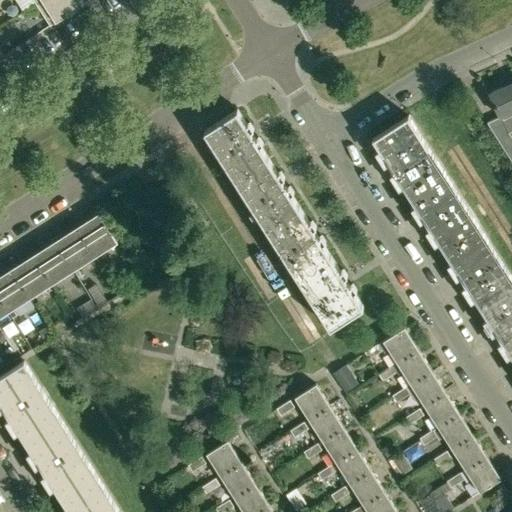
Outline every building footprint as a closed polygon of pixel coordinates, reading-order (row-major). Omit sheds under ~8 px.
[(36,2),(22,11),(26,17),(40,8),(50,25),(77,8),(72,0),(39,0),(36,2)] [(511,82),(490,93),(498,111),(500,116),(488,122),(511,160),(511,134),(510,131),(511,130),(511,82)] [(237,108),(204,130),(236,179),(269,158),(237,108)] [(409,115),(373,138),(409,194),(445,172),(409,115)] [(269,158),(236,179),(267,228),(301,207),(269,158)] [(445,172),(409,194),(445,251),(481,228),(445,172)] [(301,207),(267,228),(299,278),(332,257),(301,207)] [(99,212),(77,226),(96,256),(118,242),(99,212)] [(77,226),(55,240),(74,270),(96,256),(77,226)] [(511,276),(481,228),(445,251),(482,308),(511,288),(511,276)] [(55,240),(33,254),(52,284),(74,270),(55,240)] [(33,254),(11,268),(30,298),(52,284),(33,254)] [(332,257),(299,278),(331,327),(364,306),(332,257)] [(11,268),(0,275),(0,299),(8,312),(30,298),(11,268)] [(101,289),(96,282),(88,288),(92,295),(94,298),(97,302),(96,302),(95,303),(97,306),(107,300),(101,289)] [(511,288),(482,308),(511,355),(511,288)] [(95,303),(91,297),(88,299),(76,307),(82,317),(83,316),(97,307),(95,303)] [(0,299),(0,316),(8,312),(0,299)] [(404,326),(383,340),(397,362),(418,348),(404,326)] [(51,336),(46,327),(38,332),(43,340),(51,336)] [(379,343),(365,351),(370,358),(383,349),(379,343)] [(1,347),(0,347),(0,367),(10,361),(1,347)] [(418,348),(397,362),(411,384),(432,370),(418,348)] [(24,360),(0,375),(0,400),(25,440),(60,417),(24,360)] [(345,390),(357,382),(346,365),(334,373),(345,390)] [(392,365),(380,373),(384,380),(396,372),(392,365)] [(432,370),(411,384),(425,405),(446,392),(432,370)] [(316,383),(295,396),(309,418),(330,405),(316,383)] [(407,386),(393,395),(397,401),(410,393),(407,386)] [(446,392),(425,405),(438,426),(459,412),(446,392)] [(294,406),(290,400),(277,409),(281,415),(294,406)] [(330,405),(309,418),(323,440),(344,427),(330,405)] [(420,408),(407,416),(411,422),(424,414),(420,408)] [(438,426),(420,438),(424,444),(437,436),(440,441),(446,437),(452,447),(473,434),(459,412),(438,426)] [(60,417),(25,440),(61,496),(97,474),(60,417)] [(308,429),(304,422),(290,431),(295,437),(308,429)] [(344,427),(323,440),(337,461),(358,448),(344,427)] [(473,434),(452,447),(459,459),(466,469),(487,455),(473,434)] [(228,439),(207,453),(221,474),(242,461),(228,439)] [(318,443),(304,451),(308,458),(322,450),(318,443)] [(387,458),(395,453),(389,444),(382,449),(387,458)] [(358,448),(337,461),(350,482),(371,469),(358,448)] [(451,457),(447,451),(434,459),(438,465),(451,457)] [(403,453),(393,459),(402,474),(413,468),(403,453)] [(457,474),(447,481),(452,487),(465,478),(467,482),(472,479),(480,491),(501,478),(487,455),(466,469),(457,474)] [(188,464),(188,465),(192,471),(205,463),(201,456),(188,464)] [(242,461),(221,474),(235,496),(256,483),(242,461)] [(331,465),(318,473),(323,479),(336,471),(331,465)] [(371,469),(350,482),(363,503),(384,490),(371,469)] [(121,511),(97,474),(61,496),(71,511),(121,511)] [(215,478),(202,486),(206,493),(219,484),(215,478)] [(447,481),(419,499),(426,511),(441,511),(434,501),(445,494),(452,489),(447,481)] [(256,483),(235,496),(244,511),(257,511),(269,504),(256,483)] [(336,501),(349,492),(345,486),(331,494),(336,501)] [(364,504),(351,511),(397,511),(398,511),(384,490),(363,503),(364,504)] [(445,494),(434,501),(441,511),(446,511),(454,507),(445,494)] [(229,500),(216,508),(218,511),(223,511),(233,506),(229,500)]
